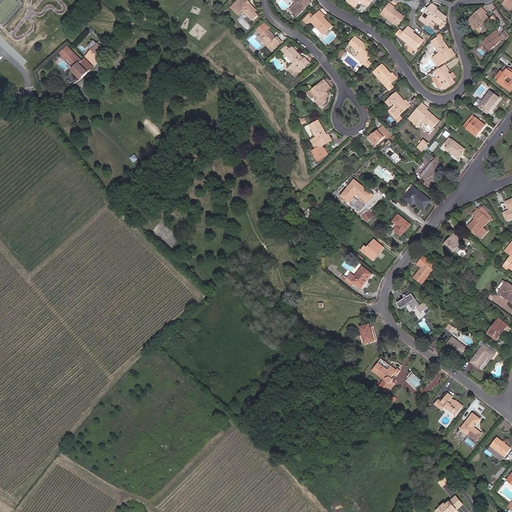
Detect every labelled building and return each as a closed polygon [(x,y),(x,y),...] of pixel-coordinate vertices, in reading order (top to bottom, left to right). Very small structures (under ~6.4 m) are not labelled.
[(256,13),(257,11),(249,2),(246,4),(242,0),(241,0),(233,8),(240,15),(245,11),(254,22),(260,17),(256,13)] [(286,9),(293,2),(291,0),(279,0),(278,1),(286,9)] [(304,5),(307,2),(305,0),(293,0),(301,8),(294,14),(299,19),(309,10),(304,5)] [(368,9),(373,2),(370,0),(351,0),(348,5),(356,11),(361,4),(368,9)] [(511,0),(504,0),(502,3),(509,9),(511,5),(511,0)] [(309,10),(313,6),(308,1),(307,2),(304,5),(309,10)] [(433,12),(436,9),(437,8),(432,4),(429,8),(433,12)] [(395,23),(398,25),(404,16),(393,8),(391,11),(386,8),(382,14),(390,19),(387,22),(393,26),(395,23)] [(441,24),(446,17),(436,9),(433,12),(429,8),(420,19),(428,25),(434,18),(441,24)] [(483,28),(493,20),(490,16),(488,18),(484,14),(481,16),(478,13),(467,23),(472,28),(478,23),(483,28)] [(316,20),(321,25),(325,21),(326,20),(322,15),(316,20)] [(308,21),(324,39),(334,30),(325,21),(321,25),(316,20),(315,22),(312,18),(308,21)] [(274,44),(278,40),(269,31),(265,26),(258,32),(263,37),(260,39),(273,53),(278,48),(274,44)] [(397,35),(415,49),(422,40),(412,33),(410,36),(405,32),(404,34),(400,31),(397,35)] [(497,35),(498,35),(495,31),(483,43),(486,46),(490,50),(502,38),(499,35),(498,37),(497,35)] [(509,36),(505,31),(501,34),(504,37),(505,39),(509,36)] [(439,66),(450,57),(447,53),(450,50),(440,36),(432,42),(440,52),(433,58),(439,66)] [(365,52),(368,47),(354,38),(351,42),(354,44),(351,48),(359,53),(355,59),(367,67),(370,64),(366,61),(370,55),(365,52)] [(278,48),(283,44),(279,39),(278,40),(274,44),(278,48)] [(101,51),(104,49),(98,43),(96,45),(95,44),(89,49),(91,51),(97,46),(101,51)] [(365,52),(370,55),(374,50),(369,46),(368,47),(365,52)] [(64,58),(65,57),(71,52),(67,47),(60,54),(64,58)] [(91,51),(89,49),(82,55),(95,68),(99,60),(91,51)] [(301,66),(305,62),(293,50),(290,52),(288,49),(283,53),(295,66),(289,72),(296,79),(305,70),(301,66)] [(69,71),(77,80),(79,79),(86,73),(84,71),(90,67),(83,59),(80,62),(71,52),(65,57),(74,67),(69,71)] [(305,70),(310,66),(306,61),(305,62),(301,66),(305,70)] [(392,83),(388,79),(392,75),(383,65),(375,73),(390,90),(394,87),(392,84),(392,83)] [(446,72),(447,71),(444,66),(439,69),(442,74),(446,72)] [(507,72),(505,70),(500,77),(502,79),(500,82),(511,91),(511,67),(507,72)] [(452,84),(450,80),(454,78),(451,73),(448,75),(446,72),(442,74),(439,69),(433,72),(435,76),(429,79),(435,89),(437,87),(437,86),(440,84),(442,89),(452,84)] [(388,79),(392,83),(397,79),(393,74),(392,75),(388,79)] [(325,92),(329,88),(322,81),(320,82),(323,85),(321,88),(325,92)] [(324,92),(325,92),(321,88),(323,85),(320,82),(313,90),(312,91),(315,95),(318,98),(314,102),(320,107),(325,102),(328,96),(324,92)] [(311,99),(315,95),(312,91),(313,90),(311,89),(306,93),(311,99)] [(504,97),(493,90),(482,107),(492,114),(504,97)] [(398,116),(406,109),(401,104),(404,101),(396,93),(388,100),(394,106),(388,112),(398,122),(401,119),(398,116)] [(406,109),(410,105),(405,100),(404,101),(401,104),(406,109)] [(422,113),(426,110),(427,110),(422,105),(418,109),(422,113)] [(431,129),(437,123),(426,110),(422,113),(418,109),(408,119),(415,126),(422,120),(431,129)] [(489,125),(475,115),(466,126),(480,137),(489,125)] [(319,118),(314,121),(316,126),(313,128),(318,135),(312,138),(317,146),(314,149),(317,154),(318,153),(322,158),(326,155),(325,154),(330,150),(328,146),(326,147),(324,143),(328,140),(325,135),(328,133),(319,118)] [(309,125),(306,127),(310,136),(314,134),(309,125)] [(395,134),(385,125),(376,134),(375,133),(370,138),(378,146),(387,138),(389,140),(395,134)] [(328,140),(333,137),(330,132),(328,133),(325,135),(328,140)] [(425,139),(418,148),(423,152),(430,143),(425,139)] [(465,151),(448,139),(443,145),(447,147),(445,150),(458,160),(465,151)] [(431,161),(434,157),(428,152),(424,156),(431,161)] [(435,179),(437,176),(442,170),(433,164),(422,178),(433,187),(438,181),(435,179)] [(435,201),(416,186),(407,199),(415,206),(418,202),(428,210),(435,201)] [(501,205),(504,211),(509,208),(506,202),(501,205)] [(478,218),(470,227),(484,239),(491,232),(486,228),(495,219),(482,206),(475,215),(478,218)] [(368,222),(375,215),(370,210),(363,218),(368,222)] [(413,224),(400,214),(395,222),(399,225),(396,231),(404,237),(413,224)] [(465,239),(458,233),(445,246),(457,253),(463,245),(468,248),(472,242),(467,237),(465,239)] [(363,251),(371,257),(381,246),(375,241),(370,247),(368,245),(363,251)] [(371,257),(374,259),(383,248),(381,246),(371,257)] [(426,256),(419,265),(423,268),(416,278),(423,284),(439,265),(426,256)] [(356,284),(361,288),(373,274),(363,266),(356,275),(352,272),(348,277),(346,275),(343,278),(353,287),(356,284)] [(497,291),(500,293),(508,283),(505,281),(497,291)] [(511,283),(510,282),(501,294),(511,302),(511,283)] [(409,298),(400,303),(403,309),(411,304),(414,310),(422,305),(418,300),(419,299),(416,294),(410,297),(410,295),(408,295),(407,295),(407,297),(408,297),(409,298)] [(511,326),(502,318),(491,334),(500,341),(511,326)] [(446,328),(453,333),(457,328),(450,323),(446,328)] [(372,324),(362,327),(366,344),(377,341),(372,324)] [(468,348),(454,337),(447,348),(460,358),(468,348)] [(487,355),(491,358),(494,354),(482,344),(469,361),(478,368),(487,355)] [(478,368),(481,370),(491,358),(487,355),(478,368)] [(390,369),(380,363),(375,371),(386,379),(383,385),(392,392),(398,384),(395,381),(396,379),(394,377),(396,374),(399,377),(402,373),(393,366),(390,369)] [(466,406),(450,393),(444,402),(440,399),(437,404),(445,411),(447,407),(459,415),(466,406)] [(484,419),(475,413),(463,429),(479,442),(485,433),(478,428),(484,419)] [(511,450),(511,447),(500,437),(493,446),(507,457),(511,450)] [(463,506),(466,505),(461,497),(458,499),(463,506)] [(452,511),(455,511),(463,506),(458,499),(450,504),(449,502),(439,509),(440,511),(452,511)]
